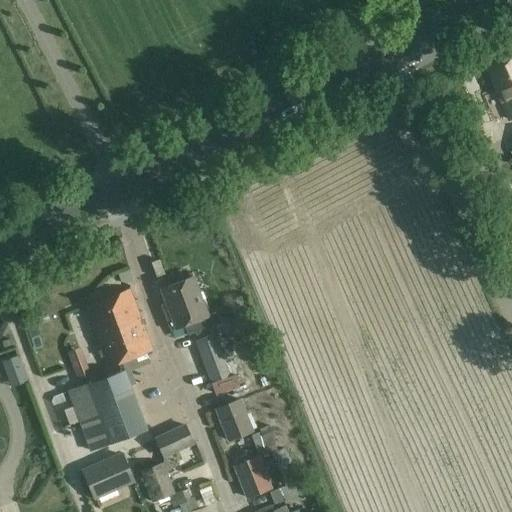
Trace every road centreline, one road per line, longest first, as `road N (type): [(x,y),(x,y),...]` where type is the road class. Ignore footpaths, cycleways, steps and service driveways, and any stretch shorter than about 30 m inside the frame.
road 1 (secondary): [(0,241),(120,192),(389,47)]
road 2 (residential): [(127,218),(159,330),(233,511)]
road 3 (unclassified): [(511,316),(389,47)]
road 4 (residential): [(0,277),(84,511)]
